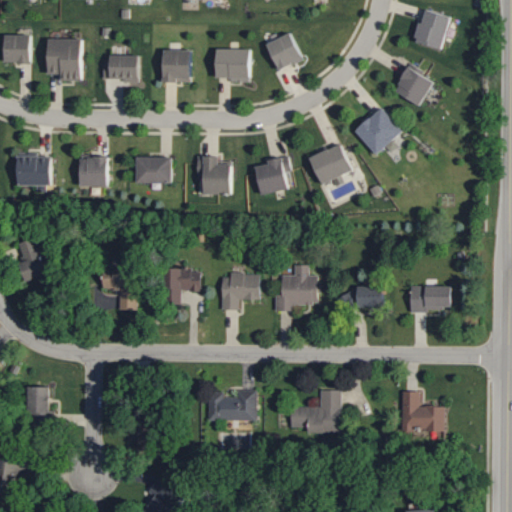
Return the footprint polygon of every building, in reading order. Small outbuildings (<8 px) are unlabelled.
[(420,43),(446,49),(454,16),(428,10),(420,43)] [(271,43),(282,70),(307,60),(296,33),(271,43)] [(9,63),(35,64),(36,36),(7,35),(7,47),(9,47),(9,63)] [(88,40),(54,39),(52,74),(66,75),(66,80),(86,80),(88,40)] [(221,78),(255,78),(255,49),(222,49),(221,78)] [(196,51),(168,50),(167,82),(195,82),(196,51)] [(143,80),(144,56),(113,55),(112,63),(106,62),(106,78),(143,80)] [(398,90),(423,106),(438,81),(413,66),(398,90)] [(381,155),(407,131),(385,108),(360,132),(381,155)] [(324,183),(356,173),(348,145),(315,156),(324,183)] [(57,157),(21,156),(21,185),(56,186),(57,157)] [(206,181),(206,193),(236,195),(237,165),(222,165),(222,157),(200,156),(199,181),(206,181)] [(113,158),(85,157),(85,186),(112,187),(113,158)] [(177,158),(141,157),(141,183),(176,183),(177,158)] [(295,189),(289,157),(272,160),(273,164),(258,167),(263,195),(295,189)] [(49,276),(40,238),(22,243),(32,280),(49,276)] [(312,265),(297,265),(297,275),(286,274),(286,282),(312,283),(312,265)] [(179,281),(205,280),(204,269),(178,270),(179,281)] [(49,388),(27,388),(27,417),(49,417),(49,388)] [(210,421),(258,421),(258,391),(237,391),(237,397),(227,397),(227,392),(210,392),(210,421)] [(342,432),(343,391),(322,391),(322,408),(292,408),(292,432),(342,432)] [(421,408),(421,393),(404,393),(403,433),(446,433),(446,408),(421,408)] [(158,422),(137,422),(137,451),(158,451),(158,422)] [(23,465),(0,459),(0,497),(14,501),(23,465)] [(170,511),(182,497),(158,479),(146,495),(152,500),(142,511),(170,511)]
